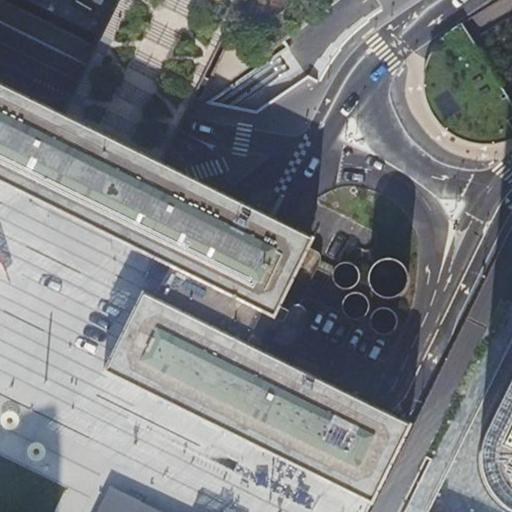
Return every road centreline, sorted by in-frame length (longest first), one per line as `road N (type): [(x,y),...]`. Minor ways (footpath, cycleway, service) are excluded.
road 1 (primary): [(270,511),(76,318),(0,213)]
road 2 (secondary): [(0,44),(181,134),(221,201)]
road 3 (secondary): [(234,273),(119,511)]
road 4 (secondary): [(337,511),(441,293)]
road 5 (residential): [(441,293),(440,223),(430,205),(391,179),(314,158)]
road 6 (secondary): [(366,79),(376,120),(409,156),(467,186),(493,187)]
road 7 (secondary): [(314,158),(263,215),(234,273)]
road 8 (secondary): [(463,0),(366,79)]
